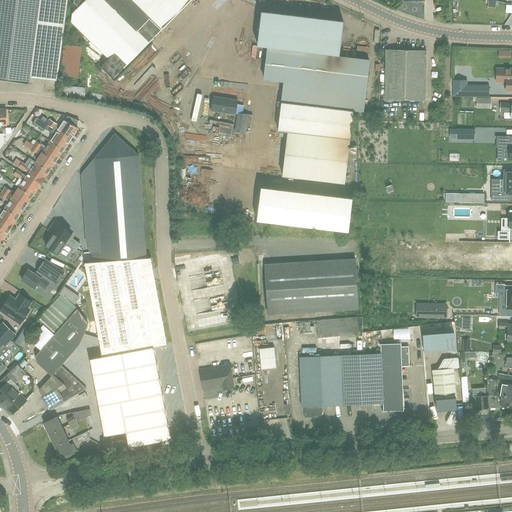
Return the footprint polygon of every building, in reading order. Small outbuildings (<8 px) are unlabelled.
[(0,0),(0,80),(28,84),(29,77),(57,81),(67,0),(0,0)] [(113,79),(161,30),(190,0),(74,0),(74,3),(79,7),(73,13),(72,22),(109,59),(101,67),(113,79)] [(495,8),(496,1),(491,0),(488,0),(488,7),(495,8)] [(363,111),(370,60),(339,57),(344,21),(262,11),(258,46),(268,47),(264,79),(284,81),(278,132),(287,133),(283,176),(345,183),(353,109),(363,111)] [(78,78),(82,47),(64,44),(60,76),(78,78)] [(405,100),(406,50),(387,49),(385,100),(405,100)] [(425,101),(427,51),(406,50),(405,100),(425,101)] [(511,90),(511,68),(496,68),(496,81),(506,82),(506,90),(511,90)] [(467,80),(453,80),(453,96),(489,97),(488,86),(466,86),(467,80)] [(235,115),(237,100),(214,96),(211,111),(235,115)] [(497,98),(497,97),(470,97),(470,102),(476,102),(476,109),(491,109),(491,98),(497,98)] [(511,118),(511,103),(501,103),(501,111),(511,111),(511,119),(511,118)] [(251,128),(253,115),(238,113),(235,132),(246,133),(247,127),(251,128)] [(78,129),(74,127),(79,120),(68,116),(65,120),(60,127),(57,125),(51,121),(49,119),(46,123),(48,125),(71,140),(78,129)] [(63,150),(71,140),(48,125),(45,129),(51,133),(54,136),(50,142),(63,150)] [(465,139),(465,129),(457,129),(456,139),(465,139)] [(84,263),(102,356),(89,358),(104,436),(125,433),(129,447),(170,440),(153,348),(166,345),(151,258),(146,258),(143,213),(139,155),(115,135),(81,174),(87,243),(89,243),(90,252),(92,252),(92,262),(84,263)] [(43,152),(39,150),(33,146),(34,145),(26,140),(23,145),(30,150),(36,154),(37,154),(40,156),(36,163),(49,172),(56,161),(43,152)] [(39,150),(42,146),(36,142),(34,145),(33,146),(39,150)] [(56,161),(63,150),(50,142),(43,152),(56,161)] [(32,169),(22,163),(19,167),(42,182),(49,172),(36,163),(32,169)] [(32,197),(40,186),(17,170),(14,175),(24,181),(19,188),(32,197)] [(492,192),(491,201),(507,201),(508,193),(511,193),(511,170),(504,170),(503,193),(492,192)] [(5,187),(2,191),(25,207),(32,197),(19,188),(15,193),(5,187)] [(352,198),(261,188),(257,220),(348,231),(352,198)] [(25,207),(2,191),(0,194),(0,196),(5,200),(6,199),(9,202),(5,208),(18,217),(25,207)] [(0,220),(11,228),(18,217),(5,208),(1,215),(0,214),(0,220)] [(11,228),(0,220),(0,242),(3,238),(4,238),(11,228)] [(76,250),(80,244),(70,237),(72,234),(64,228),(55,222),(48,231),(53,234),(45,245),(57,254),(58,254),(66,260),(74,248),(76,250)] [(510,239),(510,231),(497,231),(497,239),(510,239)] [(463,248),(438,247),(438,260),(445,260),(445,256),(463,256),(463,248)] [(420,266),(437,266),(437,253),(420,253),(420,266)] [(507,253),(496,253),(496,262),(508,263),(507,273),(511,272),(511,258),(507,258),(507,253)] [(328,311),(358,309),(355,259),(325,261),(328,311)] [(37,277),(28,271),(22,280),(35,289),(37,285),(44,290),(49,283),(54,287),(64,272),(45,260),(37,271),(40,273),(37,277)] [(298,313),(328,311),(325,261),(295,263),(298,313)] [(268,315),(298,313),(295,263),(265,265),(268,315)] [(500,296),(500,305),(507,305),(506,309),(511,309),(511,286),(504,286),(503,296),(500,296)] [(10,297),(1,310),(20,323),(29,310),(27,308),(31,302),(20,294),(16,301),(10,297)] [(80,343),(85,334),(85,332),(88,323),(83,317),(78,309),(77,309),(78,308),(71,302),(59,294),(49,306),(38,321),(44,326),(31,340),(41,349),(35,356),(37,363),(66,387),(59,391),(57,388),(43,397),(48,407),(63,398),(65,402),(87,389),(61,365),(74,351),(80,343)] [(446,318),(447,307),(447,305),(430,304),(417,304),(416,317),(446,318)] [(318,338),(359,334),(357,316),(316,320),(318,338)] [(25,326),(14,342),(20,347),(36,324),(33,322),(29,328),(25,326)] [(0,362),(0,355),(2,354),(0,352),(0,351),(6,346),(7,347),(12,342),(10,340),(16,335),(4,323),(0,326),(0,371),(5,367),(1,364),(0,362)] [(511,341),(511,324),(508,324),(508,323),(499,323),(499,328),(507,329),(507,341),(511,341)] [(456,350),(455,334),(454,331),(423,333),(423,334),(424,353),(456,350)] [(323,416),(322,406),(383,404),(383,410),(398,409),(396,367),(409,367),(409,347),(401,347),(401,343),(381,344),(381,354),(340,356),(300,358),(302,407),(304,407),(305,418),(310,418),(311,416),(323,416)] [(261,369),(277,368),(274,348),(259,349),(261,369)] [(0,401),(13,415),(26,400),(17,391),(19,388),(15,384),(26,373),(17,365),(0,381),(0,384),(3,387),(0,390),(0,401)] [(234,388),(230,365),(199,370),(203,391),(223,388),(224,390),(234,388)] [(437,410),(457,408),(453,368),(433,370),(437,410)] [(511,396),(511,385),(502,384),(500,396),(511,396)] [(498,396),(497,396),(488,396),(482,396),(482,394),(476,395),(476,397),(475,397),(476,409),(476,410),(490,408),(495,408),(500,407),(499,398),(498,396)] [(511,396),(500,396),(498,396),(499,398),(500,407),(501,407),(511,406),(511,396)] [(69,425),(77,422),(77,421),(91,415),(90,409),(72,412),(74,416),(67,419),(69,424),(68,425),(69,425)] [(49,434),(62,428),(57,416),(44,423),(49,434)] [(71,430),(79,426),(77,422),(69,425),(71,430)] [(55,446),(68,440),(62,428),(49,434),(55,446)] [(79,443),(90,437),(87,431),(76,437),(79,443)] [(68,440),(55,446),(61,458),(74,452),(77,450),(73,443),(70,444),(68,440)]
